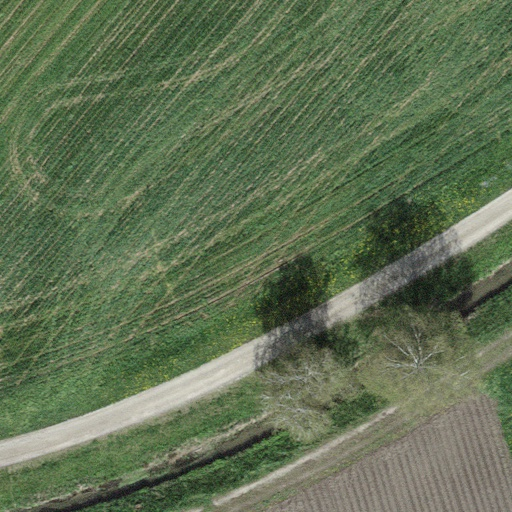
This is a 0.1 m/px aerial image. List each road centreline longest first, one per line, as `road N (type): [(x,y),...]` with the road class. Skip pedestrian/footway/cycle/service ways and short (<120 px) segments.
road 1 (track): [(511,202),(237,363),(90,426),(0,453)]
road 2 (track): [(236,511),(511,350)]
